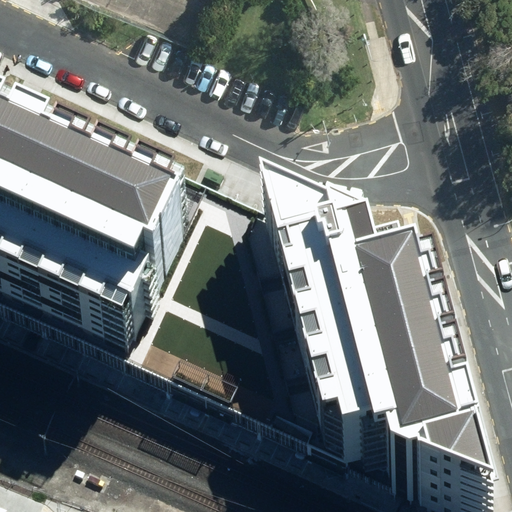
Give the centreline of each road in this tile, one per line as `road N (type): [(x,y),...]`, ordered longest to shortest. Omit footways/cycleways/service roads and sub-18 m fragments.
road 1 (residential): [(0,24),(260,148)]
road 2 (residential): [(462,177),(344,189),(260,148)]
road 3 (residential): [(260,148),(332,147),(445,114)]
